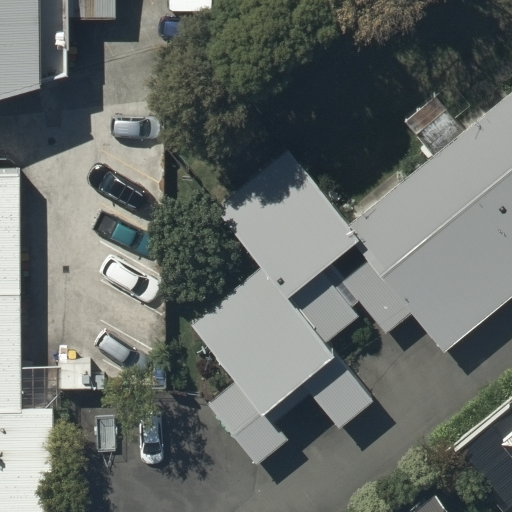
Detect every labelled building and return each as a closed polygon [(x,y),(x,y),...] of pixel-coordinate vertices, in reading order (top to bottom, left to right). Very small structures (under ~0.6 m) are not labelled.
[(0,0),(0,63),(63,47),(63,0),(0,0)] [(511,302),(511,93),(358,218),(293,139),(201,214),(250,274),(182,328),(233,391),(210,409),(257,467),(287,443),(283,423),(311,400),(345,439),(386,405),(337,347),(368,320),(362,313),(363,312),(389,342),(413,321),(455,349),(511,302)] [(0,150),(0,271),(17,271),(17,150),(0,150)] [(0,271),(0,386),(17,386),(17,271),(0,271)] [(0,510),(47,510),(47,386),(17,386),(0,386),(0,510)] [(511,406),(499,417),(511,433),(511,406)] [(464,511),(431,470),(379,511),(464,511)]
